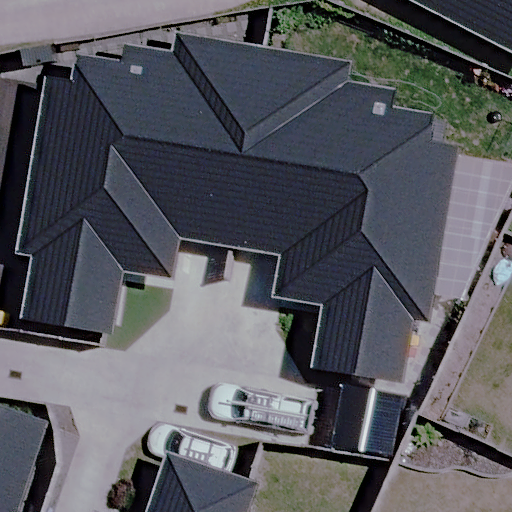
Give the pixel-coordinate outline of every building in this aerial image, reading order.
[(511,0),(415,0),(511,50),(511,0)] [(226,251),(261,51),(174,36),(170,60),(118,51),(115,69),(71,62),(67,85),(46,82),(16,255),(34,258),(23,326),(106,340),(117,270),(164,278),(171,241),(226,251)] [(261,51),(226,251),(279,260),(272,301),(322,309),(312,373),(396,387),(407,321),(421,323),(450,154),(424,149),(428,125),(385,118),(389,95),(344,87),(348,66),(261,51)] [(0,511),(10,511),(40,428),(0,414),(0,511)] [(241,511),(249,489),(165,460),(147,511),(241,511)]
